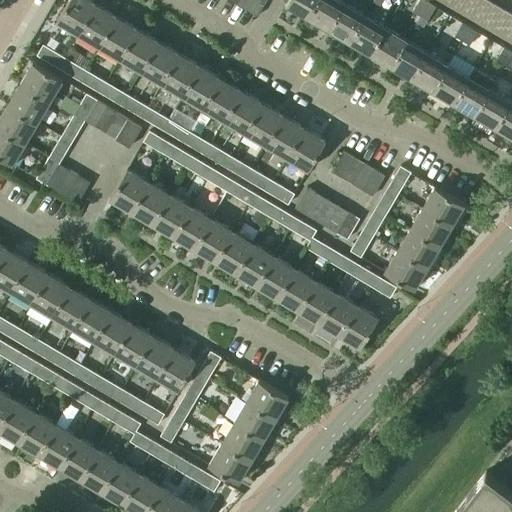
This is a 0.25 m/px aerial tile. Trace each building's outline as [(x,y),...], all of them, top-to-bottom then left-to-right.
[(68,0),(57,21),(78,33),(96,3),(90,0),(68,0)] [(247,10),(252,0),(238,0),(237,3),(247,10)] [(252,0),(247,10),(258,16),(267,0),(252,0)] [(287,0),(286,4),(307,17),(316,0),(287,0)] [(316,0),(307,17),(328,29),(344,1),(342,0),(316,0)] [(419,0),(413,11),(420,15),(428,2),(424,0),(419,0)] [(453,0),(450,6),(460,12),(467,0),(453,0)] [(467,0),(460,12),(471,18),(481,0),(467,0)] [(481,0),(471,18),(481,24),(493,3),(487,0),(481,0)] [(328,29),(349,41),(365,14),(344,1),(328,29)] [(420,15),(428,20),(435,7),(428,2),(420,15)] [(78,33),(99,45),(117,16),(96,3),(78,33)] [(481,24),(492,30),(504,10),(493,3),(481,24)] [(492,30),(502,36),(511,19),(511,14),(504,10),(492,30)] [(349,41),(369,54),(386,26),(365,14),(349,41)] [(99,45),(120,58),(138,28),(117,16),(99,45)] [(511,19),(502,36),(511,42),(511,19)] [(455,35),(462,40),(470,27),(462,22),(455,35)] [(369,54),(390,66),(407,38),(386,26),(369,54)] [(462,40),(469,44),(477,31),(470,27),(462,40)] [(120,58),(141,70),(158,40),(138,28),(120,58)] [(390,66),(411,78),(428,50),(407,38),(390,66)] [(141,70),(162,82),(179,53),(158,40),(141,70)] [(37,54),(58,67),(64,57),(43,44),(37,54)] [(496,60),(504,64),(511,51),(504,47),(496,60)] [(411,78),(432,90),(448,63),(428,50),(411,78)] [(162,82),(182,95),(200,65),(179,53),(162,82)] [(58,67),(79,79),(85,69),(64,57),(58,67)] [(20,83),(50,100),(63,79),(33,61),(20,83)] [(432,90),(453,103),(469,75),(448,63),(432,90)] [(182,95),(203,107),(221,77),(200,65),(182,95)] [(474,115),(490,87),(495,80),(474,67),(469,75),(453,103),(474,115)] [(79,79),(100,92),(106,81),(85,69),(79,79)] [(203,107),(224,119),(242,90),(221,77),(203,107)] [(100,92),(121,104),(127,94),(106,81),(100,92)] [(8,104),(38,121),(50,100),(20,83),(8,104)] [(474,115),(495,127),(511,99),(490,87),(474,115)] [(224,119),(245,132),(263,102),(242,90),(224,119)] [(36,178),(46,184),(59,163),(84,120),(96,99),(86,93),(36,178)] [(121,104),(142,116),(148,106),(127,94),(121,104)] [(96,99),(84,120),(95,126),(107,105),(96,99)] [(495,127),(511,137),(511,100),(511,99),(495,127)] [(245,132),(266,144),(283,114),(263,102),(245,132)] [(0,117),(0,127),(25,142),(38,121),(8,104),(0,117)] [(107,105),(95,126),(105,132),(117,111),(107,105)] [(142,116),(162,129),(168,118),(148,106),(142,116)] [(117,111),(105,132),(116,138),(128,118),(117,111)] [(266,144),(287,156),(304,127),(283,114),(266,144)] [(128,118),(116,138),(129,147),(142,126),(128,118)] [(162,129),(183,141),(189,131),(168,118),(162,129)] [(0,156),(13,164),(25,142),(0,127),(0,156)] [(287,156),(308,169),(326,140),(304,127),(287,156)] [(143,141),(164,153),(171,143),(149,130),(143,141)] [(183,141),(204,153),(210,143),(189,131),(183,141)] [(164,153),(185,166),(192,155),(171,143),(164,153)] [(204,153),(225,166),(231,155),(210,143),(204,153)] [(331,171),(342,177),(354,156),(343,150),(331,171)] [(185,166),(206,178),(212,168),(192,155),(185,166)] [(225,166),(246,178),(252,168),(231,155),(225,166)] [(342,177),(352,183),(364,162),(354,156),(342,177)] [(352,183),(362,189),(374,168),(364,162),(352,183)] [(46,184),(57,190),(69,169),(59,163),(46,184)] [(388,186),(398,192),(411,171),(400,165),(388,186)] [(110,197),(131,210),(149,180),(127,168),(110,197)] [(206,178),(227,190),(233,180),(212,168),(206,178)] [(246,178),(266,190),(273,180),(252,168),(246,178)] [(362,189),(373,195),(385,174),(374,168),(362,189)] [(57,190),(67,196),(80,176),(69,169),(57,190)] [(67,196),(78,202),(90,182),(80,176),(67,196)] [(131,210),(152,222),(169,193),(149,180),(131,210)] [(227,190),(248,203),(254,192),(233,180),(227,190)] [(266,190),(288,203),(294,193),(273,180),(266,190)] [(422,207),(452,224),(464,203),(435,185),(422,207)] [(376,207),(386,213),(398,192),(388,186),(376,207)] [(295,207),(305,214),(318,193),(307,187),(295,207)] [(248,203),(269,215),(275,205),(254,192),(248,203)] [(152,222),(173,235),(190,205),(169,193),(152,222)] [(305,214),(316,220),(328,199),(318,193),(305,214)] [(316,220),(326,226),(339,205),(328,199),(316,220)] [(173,235),(193,247),(211,217),(190,205),(173,235)] [(269,215),(290,227),(296,217),(275,205),(269,215)] [(326,226),(337,232),(349,211),(339,205),(326,226)] [(363,228),(374,234),(386,213),(376,207),(363,228)] [(410,227),(439,245),(452,224),(422,207),(410,227)] [(337,232),(347,238),(359,218),(349,211),(337,232)] [(193,247),(214,259),(232,230),(211,217),(193,247)] [(290,227),(310,240),(312,236),(316,229),(296,217),(290,227)] [(397,248),(427,266),(439,245),(410,227),(397,248)] [(350,250),(361,256),(374,234),(363,228),(350,250)] [(214,259),(235,272),(253,242),(232,230),(214,259)] [(306,247),(327,259),(333,249),(312,236),(310,240),(306,247)] [(235,272),(256,284),(274,254),(253,242),(235,272)] [(0,261),(0,284),(11,291),(29,261),(8,248),(0,261)] [(385,270),(414,288),(427,266),(397,248),(385,270)] [(327,259),(348,271),(354,261),(333,249),(327,259)] [(256,284),(277,296),(294,267),(274,254),(256,284)] [(11,291),(32,303),(49,273),(29,261),(11,291)] [(348,271),(369,284),(375,273),(354,261),(348,271)] [(277,296),(298,309),(315,279),(294,267),(277,296)] [(32,303),(53,315),(70,285),(49,273),(32,303)] [(369,284),(390,296),(396,286),(375,273),(369,284)] [(298,309),(318,321),(336,291),(315,279),(298,309)] [(53,315),(73,328),(91,298),(70,285),(53,315)] [(318,321),(339,333),(357,304),(336,291),(318,321)] [(73,328),(94,340),(112,310),(91,298),(73,328)] [(339,333),(361,346),(378,316),(357,304),(339,333)] [(94,340),(115,352),(133,322),(112,310),(94,340)] [(0,330),(12,337),(18,327),(0,316),(0,330)] [(115,352),(136,364),(153,335),(133,322),(115,352)] [(12,337),(33,349),(39,339),(18,327),(12,337)] [(136,364),(157,377),(174,347),(153,335),(136,364)] [(0,353),(10,359),(16,349),(0,339),(0,353)] [(33,349),(53,362),(59,351),(39,339),(33,349)] [(157,377),(178,390),(196,360),(174,347),(157,377)] [(10,359),(30,371),(37,361),(16,349),(10,359)] [(198,372),(208,378),(221,356),(211,350),(198,372)] [(53,362),(74,374),(80,364),(59,351),(53,362)] [(30,371),(51,384),(58,373),(37,361),(30,371)] [(74,374),(95,386),(101,376),(80,364),(74,374)] [(186,392),(196,399),(208,378),(198,372),(186,392)] [(51,384),(72,396),(78,386),(58,373),(51,384)] [(95,386),(116,399),(122,388),(101,376),(95,386)] [(246,400),(276,418),(288,396),(259,379),(246,400)] [(72,396),(93,408),(99,398),(78,386),(72,396)] [(116,399),(137,411),(143,401),(122,388),(116,399)] [(0,423),(15,399),(0,389),(0,423)] [(173,414),(184,420),(196,399),(186,392),(173,414)] [(93,408),(114,421),(120,410),(99,398),(93,408)] [(0,423),(0,430),(18,441),(35,411),(15,399),(0,423)] [(234,421),(263,438),(276,418),(246,400),(234,421)] [(137,411),(158,424),(164,413),(143,401),(137,411)] [(135,433),(136,430),(141,422),(120,410),(114,421),(135,433)] [(18,441),(39,453),(56,423),(35,411),(18,441)] [(161,435),(171,441),(184,420),(173,414),(161,435)] [(221,442),(251,459),(263,438),(234,421),(221,442)] [(39,453),(60,465),(77,436),(56,423),(39,453)] [(130,440),(151,453),(157,442),(136,430),(135,433),(130,440)] [(60,465),(80,478),(98,448),(77,436),(60,465)] [(151,453),(172,465),(178,455),(157,442),(151,453)] [(209,463),(238,481),(251,459),(221,442),(209,463)] [(80,478),(101,490),(119,460),(98,448),(80,478)] [(172,465),(193,477),(199,467),(178,455),(172,465)] [(101,490),(122,502),(140,472),(119,460),(101,490)] [(193,477),(214,490),(220,480),(199,467),(193,477)] [(511,511),(511,490),(486,471),(453,511),(511,511)] [(122,502),(138,511),(144,511),(160,485),(140,472),(122,502)] [(144,511),(172,511),(181,497),(160,485),(144,511)] [(172,511),(201,511),(203,510),(181,497),(172,511)]
